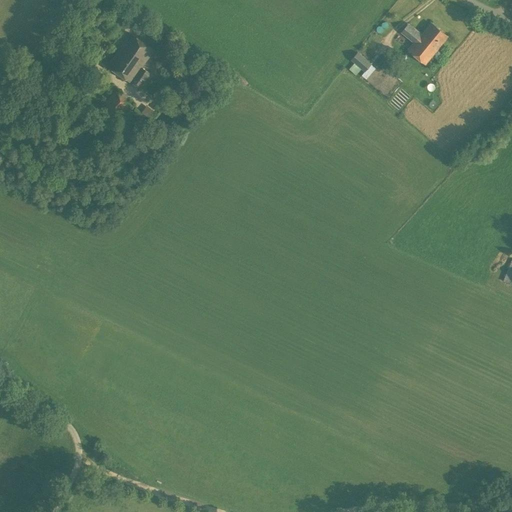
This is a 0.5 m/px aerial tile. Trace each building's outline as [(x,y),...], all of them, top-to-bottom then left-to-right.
[(430,22),(421,33),(408,23),(400,32),(413,43),(407,49),(425,64),(447,37),(430,22)] [(130,33),(107,66),(139,88),(149,73),(141,67),(154,49),(130,33)] [(371,63),(357,52),(350,60),(354,63),(348,69),(355,75),(360,69),(364,72),(371,63)] [(106,123),(109,120),(113,124),(130,105),(114,91),(97,110),(101,113),(99,116),(106,123)] [(511,259),(502,281),(511,284),(511,259)]
